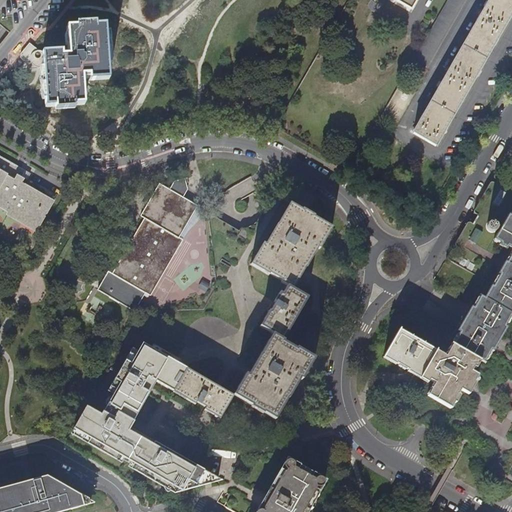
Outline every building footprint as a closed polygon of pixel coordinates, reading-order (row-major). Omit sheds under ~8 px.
[(394,0),(411,9),(416,0),(394,0)] [(436,147),(511,14),(511,0),(490,0),(414,134),(436,147)] [(464,0),(449,0),(414,62),(425,68),(464,0)] [(79,77),(87,76),(87,81),(87,82),(106,80),(102,28),(93,28),(93,25),(75,26),(75,29),(65,30),(67,58),(59,59),(59,54),(44,55),(45,67),(41,68),(44,108),(55,107),(55,110),(71,109),(71,106),(81,105),(79,81),(79,77)] [(0,206),(37,228),(53,201),(38,193),(23,184),(26,179),(22,177),(19,175),(18,178),(10,173),(14,165),(0,156),(0,206)] [(18,178),(19,175),(22,177),(25,171),(14,165),(10,173),(18,178)] [(451,253),(450,255),(449,257),(449,260),(451,263),(483,281),(501,252),(506,251),(498,247),(499,245),(493,241),(508,216),(511,218),(511,182),(496,173),(495,176),(495,177),(496,180),(498,181),(496,184),(495,184),(492,184),(490,185),(476,210),(476,213),(478,216),(473,225),(470,224),(468,225),(456,244),(457,247),(459,249),(457,253),(454,252),(451,253)] [(261,191),(255,178),(225,190),(231,203),(261,191)] [(183,242),(178,239),(198,207),(183,198),(188,190),(187,189),(185,180),(175,183),(171,189),(169,187),(168,189),(160,185),(145,210),(141,217),(145,220),(112,274),(107,272),(96,291),(134,313),(145,294),(149,296),(183,242)] [(249,377),(245,375),(237,389),(239,390),(235,397),(236,397),(250,406),(252,403),(265,411),(264,413),(272,418),(276,412),(279,413),(286,400),(285,399),(297,378),(301,380),(302,381),(310,367),(308,365),(312,358),(297,349),(296,350),(284,344),(285,341),(283,340),(307,299),(293,291),(290,289),(295,280),(298,282),(305,269),(304,268),(315,249),(320,251),(328,237),(325,235),(330,228),(316,219),(315,221),(301,213),(302,210),(293,205),(288,213),(286,211),(277,225),(280,227),(268,247),(265,245),(263,244),(254,259),(258,261),(254,267),(269,276),(270,275),(282,281),(281,283),(288,287),(282,297),(279,295),(274,303),(276,305),(271,314),(269,313),(263,322),(265,323),(262,329),(272,335),(275,337),(271,344),(268,342),(260,356),(263,358),(251,378),(249,377)] [(315,221),(316,219),(317,217),(303,209),(302,210),(301,213),(315,221)] [(511,218),(508,216),(493,241),(499,245),(500,242),(509,247),(507,249),(511,251),(511,253),(506,264),(509,266),(501,278),(498,277),(492,288),(494,290),(487,302),(483,300),(480,298),(473,310),(476,311),(462,335),(459,334),(452,345),(478,360),(483,362),(489,351),(485,349),(493,336),(497,338),(511,312),(511,218)] [(277,225),(265,245),(268,247),(280,227),(277,225)] [(499,245),(498,247),(506,251),(507,249),(509,247),(500,242),(499,245)] [(305,269),(309,271),(320,251),(315,249),(304,268),(305,269)] [(450,255),(448,255),(439,272),(410,321),(448,343),(483,281),(451,263),(449,260),(449,257),(450,255)] [(509,266),(506,264),(504,263),(497,276),(498,277),(501,278),(509,266)] [(295,280),(290,289),(293,291),(298,282),(295,280)] [(490,288),(483,300),(487,302),(494,290),(492,288),(490,288)] [(144,306),(141,304),(135,314),(138,315),(144,306)] [(142,317),(147,308),(144,306),(138,315),(142,317)] [(470,308),(456,332),(459,334),(462,335),(476,311),(473,310),(470,308)] [(511,312),(497,338),(489,351),(483,362),(484,363),(491,351),(505,327),(511,315),(511,312)] [(508,328),(505,327),(491,351),(494,353),(508,328)] [(461,391),(463,393),(470,380),(473,381),(476,376),(472,374),(475,369),(473,368),(478,360),(452,345),(445,357),(401,331),(387,354),(400,361),(398,365),(409,371),(411,368),(431,379),(429,383),(435,386),(429,397),(451,409),(454,404),(452,402),(457,395),(459,396),(461,391)] [(485,349),(489,351),(497,338),(493,336),(485,349)] [(150,393),(158,381),(168,387),(170,384),(176,388),(187,369),(143,344),(133,361),(132,360),(128,364),(124,370),(119,377),(117,382),(116,387),(118,388),(101,415),(86,407),(73,429),(90,439),(88,442),(93,448),(100,453),(107,456),(113,458),(115,454),(140,468),(138,471),(144,478),(151,482),(160,487),(168,490),(176,492),(183,478),(196,486),(204,471),(155,443),(153,446),(129,432),(136,418),(134,417),(138,412),(143,406),(146,398),(148,393),(150,393)] [(398,365),(400,361),(387,354),(384,359),(397,366),(398,365)] [(260,356),(249,377),(251,378),(263,358),(260,356)] [(478,371),(483,362),(478,360),(473,368),(475,369),(478,371)] [(431,379),(411,368),(409,371),(408,373),(428,385),(429,383),(431,379)] [(236,397),(235,397),(233,395),(187,369),(176,388),(188,396),(186,399),(195,404),(197,402),(206,407),(205,410),(213,415),(216,412),(221,415),(231,398),(235,400),(236,397)] [(289,401),(301,380),(297,378),(285,399),(286,400),(289,401)] [(469,396),(476,383),(475,382),(473,381),(470,380),(463,393),(469,396)] [(186,399),(188,396),(176,388),(174,391),(174,392),(186,399)] [(250,406),(249,408),(262,415),(264,413),(265,411),(252,403),(250,406)] [(302,511),(315,490),(313,490),(315,486),(318,487),(320,486),(322,484),(322,481),(322,479),(320,477),(318,476),(315,477),(313,478),(312,480),(292,468),(293,466),(293,463),(290,460),(288,459),(286,459),(284,461),(282,463),(282,465),(282,468),(284,469),(285,470),(284,471),(261,511),(259,510),(257,510),(255,511),(254,511),(302,511)] [(0,491),(0,511),(57,511),(92,503),(53,480),(41,483),(41,481),(33,483),(33,485),(27,487),(27,484),(0,491)]
